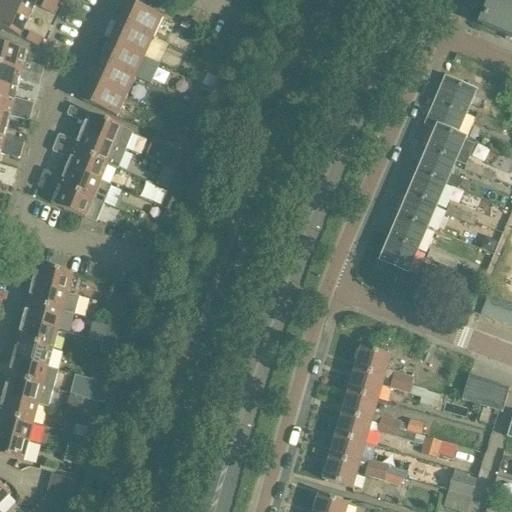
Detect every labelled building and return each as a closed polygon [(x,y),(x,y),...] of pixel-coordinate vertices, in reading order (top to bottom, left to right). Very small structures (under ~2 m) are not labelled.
[(0,0),(0,1),(31,15),(37,0),(0,0)] [(511,0),(493,0),(482,27),(497,33),(511,39),(511,0)] [(0,29),(20,39),(31,15),(0,1),(0,29)] [(57,7),(46,2),(42,11),(53,15),(57,7)] [(154,39),(164,19),(128,2),(119,23),(154,39)] [(109,43),(145,60),(154,39),(119,23),(109,43)] [(42,39),(31,34),(28,42),(38,47),(42,39)] [(0,37),(0,44),(8,47),(9,42),(3,39),(0,37)] [(136,79),(145,60),(109,43),(101,62),(136,79)] [(0,65),(41,77),(43,69),(42,67),(24,63),(27,52),(8,47),(0,44),(0,65)] [(127,98),(136,79),(101,62),(92,82),(127,98)] [(205,72),(208,73),(217,78),(221,69),(209,64),(205,72)] [(39,85),(41,77),(0,65),(0,85),(17,90),(20,81),(37,86),(39,85)] [(437,102),(465,114),(474,92),(446,80),(437,102)] [(118,119),(127,98),(92,82),(82,103),(118,119)] [(0,105),(32,114),(34,106),(33,104),(15,99),(17,90),(0,85),(0,105)] [(201,118),(208,102),(196,97),(189,112),(201,118)] [(456,134),(465,114),(437,102),(427,125),(438,130),(466,142),(467,139),(456,134)] [(32,114),(0,105),(0,125),(7,128),(10,118),(28,122),(30,121),(32,114)] [(81,133),(126,152),(133,133),(124,130),(70,107),(67,115),(68,117),(85,124),(81,133)] [(506,126),(478,114),(476,119),(504,131),(506,126)] [(504,131),(476,119),(474,123),(502,135),(504,131)] [(23,141),(5,136),(7,128),(0,125),(0,145),(22,151),(24,143),(23,141)] [(475,146),(466,142),(438,130),(429,151),(457,163),(466,167),(468,163),(475,146)] [(55,144),(109,166),(118,170),(126,152),(81,133),(77,143),(60,136),(58,137),(55,144)] [(181,138),(177,146),(189,151),(192,143),(181,138)] [(101,183),(109,166),(55,144),(52,151),(53,153),(70,160),(66,169),(111,187),(101,183)] [(0,145),(0,155),(18,160),(20,158),(22,151),(0,145)] [(429,151),(419,174),(447,186),(457,163),(429,151)] [(180,175),(181,173),(187,158),(177,154),(170,170),(175,172),(180,175)] [(468,163),(466,167),(494,179),(496,174),(468,163)] [(492,183),(494,179),(466,167),(464,171),(492,183)] [(43,172),(41,179),(104,205),(111,187),(66,169),(63,178),(46,171),(43,172)] [(175,172),(168,191),(180,196),(187,178),(180,175),(175,172)] [(438,208),(447,186),(419,174),(410,196),(438,208)] [(96,224),(104,205),(41,179),(37,187),(38,189),(55,196),(51,206),(96,224)] [(180,196),(168,191),(161,208),(172,213),(180,196)] [(429,229),(438,208),(410,196),(401,217),(429,229)] [(449,207),(447,211),(475,223),(477,219),(449,207)] [(475,223),(447,211),(445,216),(473,228),(475,223)] [(419,252),(429,229),(401,217),(391,240),(419,252)] [(159,228),(148,224),(144,235),(155,239),(159,228)] [(410,274),(419,252),(391,240),(381,262),(410,274)] [(491,240),(483,243),(481,250),(492,255),(497,243),(491,240)] [(430,251),(429,256),(456,267),(458,263),(430,251)] [(455,271),(456,267),(429,256),(427,260),(455,271)] [(37,266),(32,286),(68,295),(73,275),(37,266)] [(474,279),(464,275),(456,295),(466,299),(474,279)] [(63,314),(63,313),(74,316),(79,298),(68,295),(32,286),(27,305),(63,314)] [(481,316),(492,320),(500,300),(489,296),(481,316)] [(117,297),(114,307),(127,311),(129,300),(117,297)] [(511,305),(500,300),(492,320),(503,325),(511,305)] [(503,325),(511,327),(511,304),(511,305),(503,325)] [(27,305),(22,323),(58,332),(63,314),(27,305)] [(114,307),(112,316),(124,319),(127,311),(114,307)] [(22,323),(17,341),(53,351),(58,332),(22,323)] [(105,335),(102,344),(114,347),(117,338),(105,335)] [(17,341),(12,360),(48,369),(53,351),(17,341)] [(100,352),(112,356),(114,347),(102,344),(100,352)] [(386,372),(391,357),(362,348),(355,371),(411,388),(413,380),(386,372)] [(48,369),(12,360),(8,378),(44,387),(48,369)] [(100,373),(98,382),(110,385),(123,389),(128,370),(103,363),(100,373)] [(349,393),(377,402),(382,388),(409,395),(411,388),(355,371),(349,393)] [(483,381),(469,377),(462,401),(476,405),(483,381)] [(3,397),(39,406),(48,409),(53,390),(44,387),(8,378),(3,397)] [(58,379),(55,387),(82,394),(84,386),(58,379)] [(88,379),(83,398),(98,402),(104,404),(107,394),(110,385),(98,382),(88,379)] [(496,385),(483,381),(476,405),(489,409),(496,385)] [(509,389),(496,385),(489,409),(502,413),(509,389)] [(411,388),(409,395),(421,399),(424,391),(411,388)] [(343,414),(399,431),(401,423),(373,415),(377,402),(349,393),(343,414)] [(39,406),(3,397),(0,406),(0,416),(34,425),(39,406)] [(83,398),(78,417),(90,420),(93,411),(96,412),(98,402),(83,398)] [(107,404),(101,424),(113,427),(119,408),(107,404)] [(336,437),(365,445),(369,432),(413,445),(415,436),(406,433),(399,431),(343,414),(336,437)] [(0,416),(0,436),(29,444),(34,425),(0,416)] [(76,425),(88,429),(90,420),(78,417),(76,425)] [(406,433),(415,436),(421,437),(424,425),(409,421),(406,433)] [(29,444),(0,436),(0,456),(24,463),(29,444)] [(358,467),(367,469),(403,479),(405,480),(407,472),(361,459),(365,445),(336,437),(330,459),(358,467)] [(441,443),(428,439),(425,438),(420,455),(436,460),(437,456),(441,443)] [(66,454),(79,457),(81,447),(69,443),(66,454)] [(441,443),(437,456),(454,460),(457,448),(441,443)] [(64,463),(76,466),(79,457),(66,454),(64,463)] [(330,459),(323,481),(352,490),(358,467),(330,459)] [(91,460),(86,478),(94,481),(99,462),(91,460)] [(401,488),(403,479),(367,469),(364,477),(401,488)] [(75,481),(52,475),(49,486),(72,493),(75,481)] [(476,482),(453,475),(448,492),(471,499),(476,482)] [(0,506),(11,496),(0,485),(0,506)] [(72,493),(49,486),(46,498),(67,510),(72,493)] [(347,511),(349,506),(319,497),(314,511),(347,511)] [(65,511),(67,510),(46,498),(38,506),(43,511),(65,511)]
